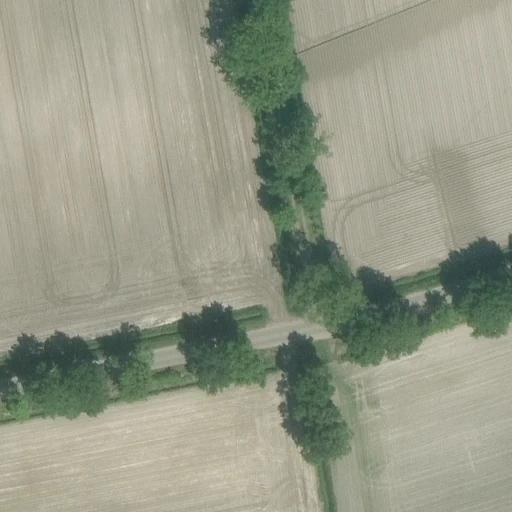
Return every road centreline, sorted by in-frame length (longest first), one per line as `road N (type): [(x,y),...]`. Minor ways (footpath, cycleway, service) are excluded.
road 1 (unclassified): [(0,406),(307,347),(511,288)]
road 2 (track): [(264,0),(352,511)]
